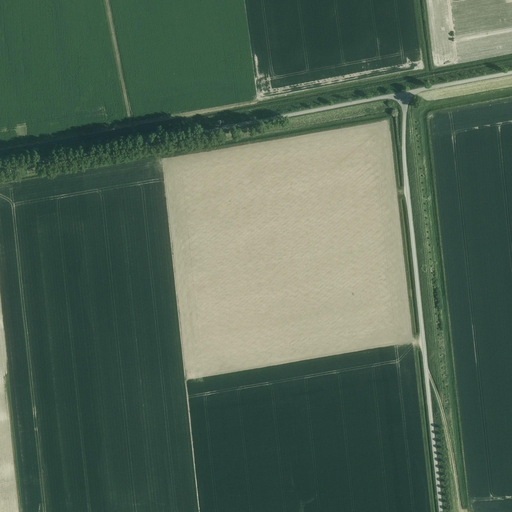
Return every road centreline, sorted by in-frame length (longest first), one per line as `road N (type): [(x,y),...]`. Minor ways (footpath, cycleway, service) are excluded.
road 1 (unclassified): [(441,511),(402,95)]
road 2 (unclassified): [(0,174),(402,95)]
road 3 (track): [(460,511),(453,456),(425,371)]
